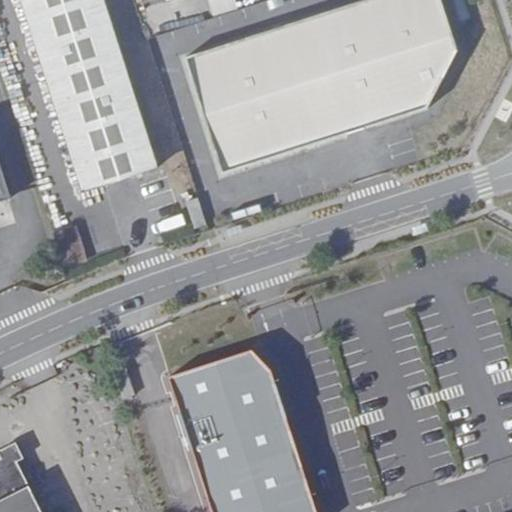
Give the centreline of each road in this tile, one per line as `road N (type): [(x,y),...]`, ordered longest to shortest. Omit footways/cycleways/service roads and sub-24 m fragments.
road 1 (unclassified): [(511,173),(130,298),(0,354)]
road 2 (unknown): [(23,343),(81,511)]
